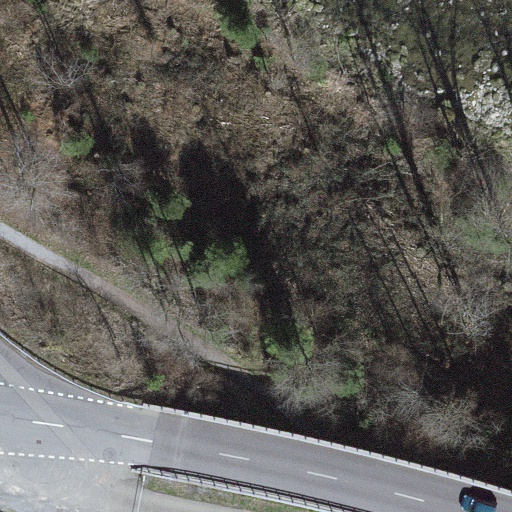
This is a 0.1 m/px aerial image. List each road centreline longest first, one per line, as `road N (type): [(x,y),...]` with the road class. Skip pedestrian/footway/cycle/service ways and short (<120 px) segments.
road 1 (unclassified): [(0,417),(314,473),(459,511)]
road 2 (track): [(179,511),(79,486),(40,459),(10,419)]
